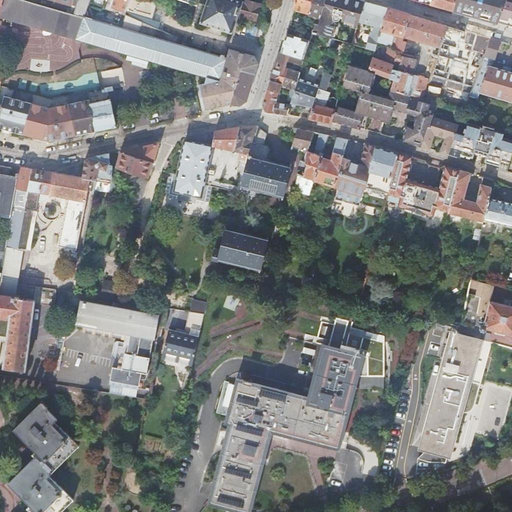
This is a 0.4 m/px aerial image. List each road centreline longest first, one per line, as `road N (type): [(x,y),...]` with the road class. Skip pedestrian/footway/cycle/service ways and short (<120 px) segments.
road 1 (residential): [(250,115),(363,136),(511,182)]
road 2 (residential): [(0,153),(47,161),(250,115)]
road 3 (residential): [(511,463),(371,511)]
road 4 (residential): [(511,34),(388,0)]
